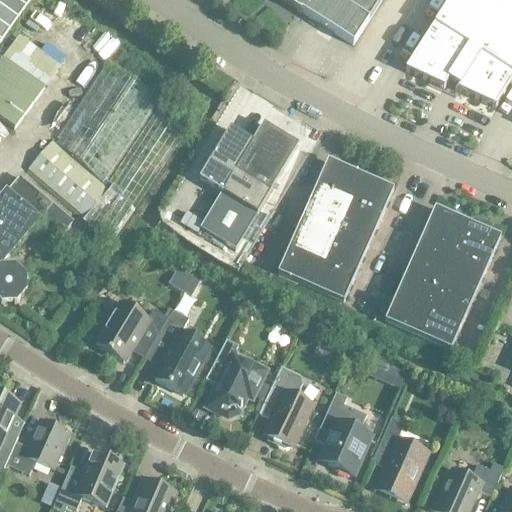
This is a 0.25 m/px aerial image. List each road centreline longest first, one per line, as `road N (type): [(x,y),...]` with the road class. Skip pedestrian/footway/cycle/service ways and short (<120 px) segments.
road 1 (unclassified): [(166,0),(242,57),(511,192)]
road 2 (residential): [(211,463),(0,333)]
road 3 (residential): [(328,511),(211,463)]
